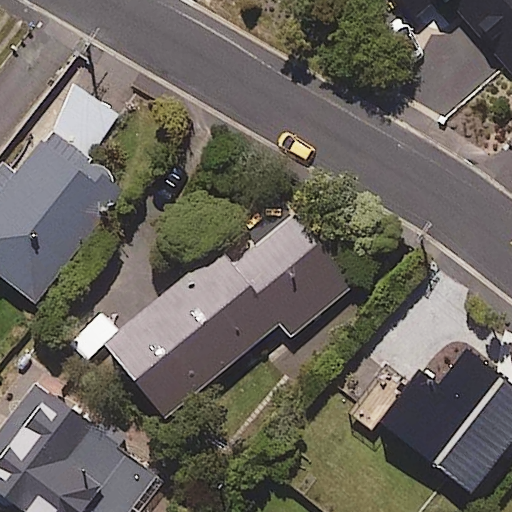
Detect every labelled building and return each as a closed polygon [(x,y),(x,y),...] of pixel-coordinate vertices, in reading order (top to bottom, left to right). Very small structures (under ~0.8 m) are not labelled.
[(511,0),(394,0),(397,3),(400,0),(452,0),(511,70),(511,0)] [(118,114),(69,84),(45,124),(94,154),(118,114)] [(122,190),(45,130),(0,187),(0,277),(34,304),(122,190)] [(352,287),(292,215),(230,266),(217,250),(101,346),(162,420),(278,324),(290,338),(352,287)] [(511,438),(511,389),(495,377),(474,402),(443,377),(396,437),(467,494),(511,438)] [(136,511),(164,474),(34,379),(0,425),(0,496),(22,511),(136,511)]
